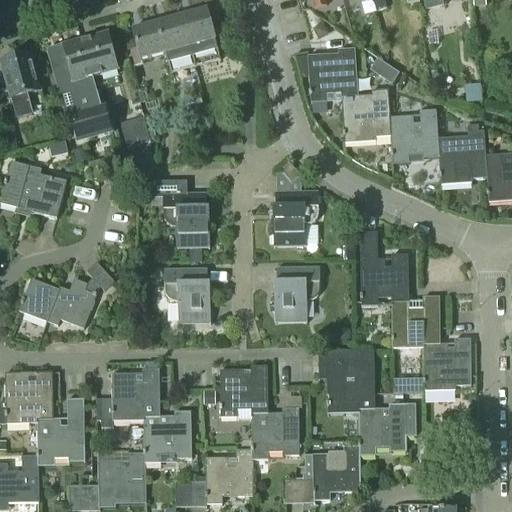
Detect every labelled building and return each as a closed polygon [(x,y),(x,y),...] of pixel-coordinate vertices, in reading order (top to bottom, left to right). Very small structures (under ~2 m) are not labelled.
[(311,0),(314,11),(325,8),(323,0),(311,0)] [(384,0),(372,0),(375,13),(387,10),(384,0)] [(422,0),(426,11),(443,6),(441,0),(422,0)] [(485,0),(473,0),(474,8),(486,8),(485,0)] [(206,11),(181,18),(190,50),(193,60),(217,53),(218,53),(215,43),(206,11)] [(181,18),(156,25),(165,57),(164,57),(167,67),(168,67),(192,60),(193,60),(190,50),(181,18)] [(156,25),(131,32),(140,64),(164,57),(165,57),(156,25)] [(321,26),(312,31),(318,42),(328,36),(321,26)] [(80,42),(61,48),(61,49),(72,86),(83,83),(92,80),(118,73),(107,35),(80,42)] [(61,49),(46,54),(65,122),(69,121),(77,146),(113,136),(105,110),(101,111),(97,95),(96,95),(96,93),(92,80),(83,83),(72,86),(61,49)] [(339,58),(308,60),(310,94),(309,94),(309,98),(311,98),(311,106),(327,105),(326,93),(340,92),(341,100),(358,99),(355,53),(338,54),(339,58)] [(28,57),(1,64),(16,121),(30,117),(25,97),(40,93),(35,75),(33,76),(28,57)] [(377,63),(371,73),(387,83),(391,86),(394,80),(397,76),(377,63)] [(479,87),(467,89),(469,105),(481,104),(479,87)] [(143,91),(137,93),(140,105),(147,103),(143,91)] [(358,99),(341,100),(341,104),(343,135),(342,135),(343,140),(344,139),(344,146),(362,145),(376,144),(375,140),(390,139),(390,121),(388,94),(388,93),(371,94),(372,98),(358,99)] [(406,120),(390,121),(390,139),(391,155),(390,155),(390,160),(392,160),(392,167),(409,166),(408,155),(422,154),(423,161),(438,160),(438,142),(436,113),(420,114),(420,126),(406,127),(406,120)] [(142,120),(119,126),(126,151),(148,144),(142,120)] [(446,142),(438,142),(438,160),(439,176),(438,176),(438,181),(440,181),(440,188),(456,187),(471,186),(471,182),(486,181),(486,160),(484,134),(479,135),(478,128),(467,129),(467,135),(468,147),(454,148),(454,141),(446,142)] [(11,139),(0,140),(2,152),(16,150),(15,142),(11,139)] [(80,152),(74,154),(77,165),(86,162),(86,161),(83,151),(80,152)] [(493,159),(486,160),(486,181),(487,194),(486,194),(486,198),(487,198),(488,205),(505,204),(511,204),(511,203),(511,165),(501,166),(501,159),(493,159)] [(99,164),(89,167),(92,177),(102,174),(99,164)] [(4,188),(0,203),(0,207),(16,212),(16,213),(43,220),(56,223),(65,185),(39,179),(41,173),(10,165),(5,183),(4,183),(3,188),(4,188)] [(288,165),(280,173),(283,177),(291,185),(300,177),(288,165)] [(136,177),(106,183),(107,185),(109,195),(112,194),(138,189),(138,187),(136,177)] [(186,185),(149,185),(149,186),(149,201),(163,200),(163,218),(164,222),(164,223),(166,226),(167,227),(170,229),(171,229),(175,230),(176,230),(177,249),(189,249),(202,249),(209,249),(209,223),(206,223),(206,196),(186,196),(186,185)] [(275,222),(273,222),(273,248),(305,247),(305,228),(307,228),(310,227),(311,227),(314,225),(315,224),(317,221),(318,220),(318,216),(318,194),(275,195),(275,222)] [(377,235),(360,236),(361,297),(359,297),(359,302),(361,302),(361,309),(377,309),(377,297),(391,297),(391,305),(408,305),(407,258),(391,258),(392,271),(377,271),(377,235)] [(202,249),(189,249),(189,265),(202,265),(202,249)] [(354,249),(341,249),(341,261),(354,261),(354,249)] [(31,283),(19,314),(48,325),(50,318),(85,331),(96,301),(100,290),(104,294),(114,285),(96,266),(86,275),(92,282),(86,288),(74,282),(69,294),(67,301),(57,297),(58,293),(31,283)] [(276,298),(274,298),(274,324),(307,323),(306,304),(308,304),(311,303),(312,303),(315,301),(316,300),(318,297),(319,295),(319,292),(319,270),(276,270),(276,298)] [(207,271),(164,272),(164,294),(165,297),(165,299),(167,302),(168,303),(171,305),(172,305),(176,306),(177,306),(177,325),(210,324),(210,298),(207,298),(207,271)] [(392,339),(390,339),(390,343),(392,343),(392,352),(408,352),(408,346),(423,346),(423,348),(439,347),(439,333),(439,300),(422,300),(422,305),(422,314),(408,314),(408,305),(391,305),(391,309),(392,339)] [(338,334),(337,339),(340,343),(345,344),(349,340),(350,336),(347,332),(342,331),(338,334)] [(423,381),(422,381),(422,385),(423,385),(423,394),(455,393),(455,390),(471,389),(470,342),(454,343),(454,351),(439,351),(439,347),(423,348),(423,352),(423,381)] [(349,353),(320,353),(320,369),(326,369),(326,370),(326,383),(326,406),(325,406),(325,411),(326,411),(326,418),(357,417),(357,413),(374,413),(374,412),(374,398),(373,353),(358,353),(349,353)] [(219,409),(218,409),(218,413),(219,413),(219,421),(236,421),(236,409),(250,409),(250,417),(267,417),(266,370),(250,370),(250,383),(236,383),(235,374),(219,375),(219,409)] [(111,403),(100,403),(100,425),(112,424),(112,425),(144,425),(144,420),(159,420),(159,406),(159,374),(142,374),(142,378),(142,387),(127,387),(127,378),(111,378),(111,403)] [(0,407),(0,427),(21,428),(35,427),(35,424),(52,424),(52,376),(35,376),(35,385),(24,385),(24,377),(5,377),(5,408),(0,407)] [(410,385),(392,385),(392,397),(411,397),(410,385)] [(214,396),(202,396),(202,409),(214,409),(214,396)] [(52,424),(35,424),(35,427),(36,457),(35,457),(35,459),(35,461),(37,461),(37,470),(53,469),(53,461),(68,460),(68,465),(84,465),(83,403),(67,403),(67,430),(52,431),(52,424)] [(357,447),(356,447),(356,450),(356,451),(359,451),(359,459),(374,459),(374,447),(389,447),(389,455),(405,455),(405,439),(415,439),(415,407),(405,407),(388,408),(388,412),(374,412),(374,413),(357,413),(357,417),(357,447)] [(251,450),(249,450),(249,453),(249,455),(252,455),(252,464),(267,464),(267,452),(281,452),(281,460),(298,459),(298,412),(281,412),(282,425),(267,425),(267,417),(250,417),(251,450)] [(144,453),(142,453),(142,457),(142,458),(144,458),(144,467),(160,467),(160,455),(174,455),(174,463),(191,463),(190,416),(173,416),(173,428),(159,428),(159,420),(144,420),(144,425),(144,453)] [(444,432),(431,433),(431,447),(446,447),(446,432),(444,432)] [(466,432),(465,432),(465,446),(473,446),(473,432),(466,432)] [(302,482),(302,481),(302,507),(314,507),(314,505),(330,505),(330,496),(330,493),(343,493),(343,496),(359,496),(359,484),(359,459),(359,451),(356,451),(356,450),(342,450),(342,455),(329,456),(329,458),(312,458),(307,458),(304,459),(304,473),(304,475),(302,475),(302,482)] [(205,486),(194,486),(194,511),(207,511),(207,508),(222,508),(222,496),(237,496),(237,500),(253,500),(252,464),(252,455),(249,455),(249,453),(235,454),(235,469),(221,470),(221,462),(205,462),(205,486)] [(98,489),(86,489),(86,511),(98,511),(99,511),(115,511),(115,507),(145,507),(144,467),(144,458),(142,458),(142,457),(128,457),(128,473),(114,473),(113,466),(98,466),(98,489)] [(0,511),(7,511),(7,502),(22,502),(22,506),(38,506),(37,470),(37,461),(35,461),(35,459),(21,459),(21,475),(7,476),(7,468),(0,468),(0,511)] [(294,481),(282,481),(282,508),(294,507),(294,481)] [(187,486),(175,486),(175,511),(187,511),(187,486)] [(80,511),(80,489),(68,490),(68,511),(80,511)]
